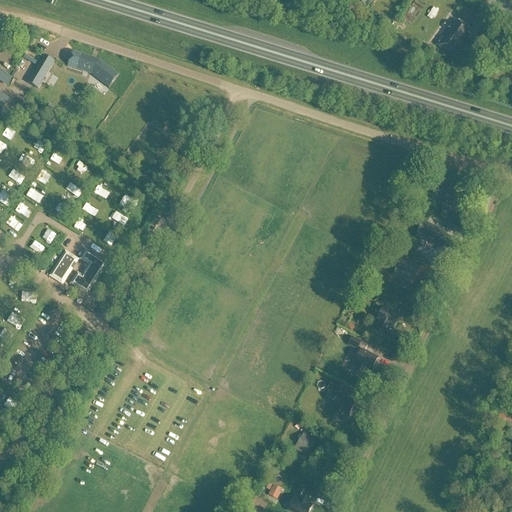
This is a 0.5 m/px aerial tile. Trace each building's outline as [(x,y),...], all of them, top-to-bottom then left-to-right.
[(454,58),(471,37),(468,35),(470,32),(458,22),(451,30),(448,28),(436,44),(454,58)] [(33,74),(43,54),(31,48),(22,68),(33,74)] [(73,52),(68,67),(74,69),(82,72),(84,68),(92,71),(93,73),(109,86),(111,87),(119,75),(117,74),(100,61),(98,60),(97,62),(92,61),(93,58),(83,55),(73,52)] [(44,56),(28,84),(38,90),(42,83),(41,81),(43,77),(45,78),(55,62),(44,56)] [(0,115),(10,101),(0,94),(0,115)] [(464,190),(451,186),(444,209),(456,213),(464,190)] [(420,239),(442,248),(448,234),(426,225),(420,239)] [(38,248),(34,255),(42,259),(46,252),(38,248)] [(88,296),(108,265),(87,251),(81,261),(93,268),(86,279),(78,274),(72,284),(81,289),(80,291),(88,296)] [(51,277),(63,285),(78,261),(66,254),(51,277)] [(413,268),(401,262),(394,276),(410,285),(419,268),(414,266),(413,268)] [(22,291),(23,301),(29,301),(29,302),(38,301),(37,289),(22,291)] [(378,322),(382,325),(378,332),(385,336),(389,328),(394,331),(400,318),(384,310),(378,322)] [(14,312),(9,321),(22,329),(27,320),(14,312)] [(361,345),(355,342),(352,340),(348,347),(357,352),(359,348),(361,345)] [(356,364),(360,367),(357,374),(364,377),(367,370),(372,372),(378,360),(362,352),(356,364)] [(12,369),(6,366),(0,377),(6,380),(12,369)] [(329,389),(337,393),(341,385),(332,381),(329,389)] [(338,411),(335,419),(342,422),(345,415),(350,417),(356,405),(340,397),(334,409),(338,411)] [(505,423),(507,416),(505,416),(500,414),(498,422),(501,423),(505,423)] [(298,446),(295,451),(306,458),(309,453),(316,441),(305,435),(298,446)] [(266,490),(272,492),(270,497),(277,501),(282,491),(269,485),(266,490)] [(294,498),(288,510),(292,511),(309,511),(311,510),(312,507),(308,505),(314,494),(305,490),(299,501),(294,498)]
